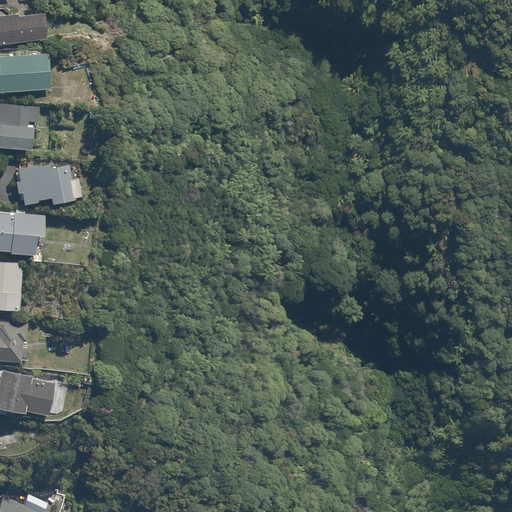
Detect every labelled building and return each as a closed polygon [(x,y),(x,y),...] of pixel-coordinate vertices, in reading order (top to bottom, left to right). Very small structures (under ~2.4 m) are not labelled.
[(56,13),(0,19),(0,47),(60,40),(56,13)] [(0,91),(8,91),(8,95),(69,94),(69,58),(5,59),(5,72),(0,71),(0,91)] [(59,113),(6,106),(1,149),(45,154),(48,128),(57,130),(59,113)] [(93,167),(34,175),(35,184),(32,185),(34,198),(39,198),(40,210),(75,205),(76,210),(106,206),(103,182),(95,183),(93,167)] [(56,219),(0,213),(0,254),(52,259),(56,219)] [(39,267),(0,263),(0,296),(3,297),(2,313),(35,316),(39,267)] [(40,326),(0,321),(0,363),(36,367),(40,326)] [(79,386),(4,371),(1,388),(10,390),(6,412),(45,420),(46,415),(72,420),(79,386)] [(12,432),(0,429),(0,480),(1,481),(12,432)] [(37,511),(7,498),(0,511),(37,511)]
